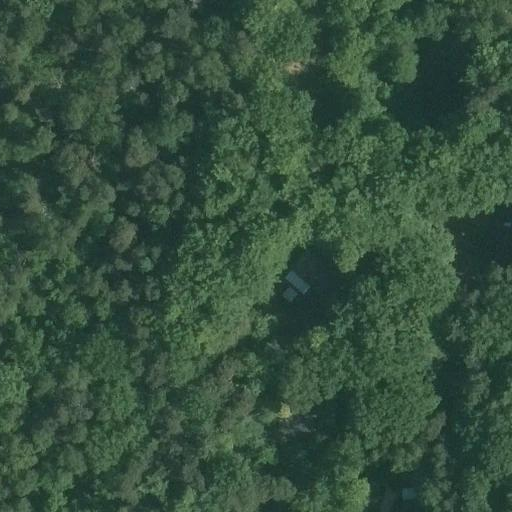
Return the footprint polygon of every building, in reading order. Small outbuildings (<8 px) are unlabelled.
[(440,35),(435,48),(448,53),(443,66),(470,76),(480,50),(440,35)] [(293,269),(321,292),(335,276),(307,252),(293,269)] [(435,389),(470,391),(472,365),(462,365),(461,374),(436,372),(435,389)] [(281,426),(317,427),(317,404),(306,404),(306,411),(281,410),(281,426)] [(360,499),(378,504),(381,492),(363,488),(360,499)] [(404,507),(420,505),(419,494),(403,495),(404,507)]
